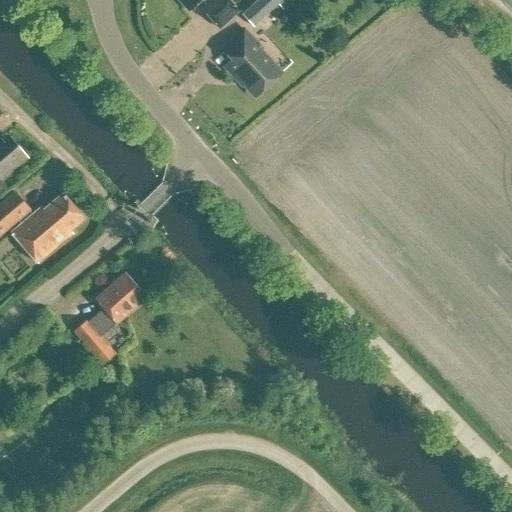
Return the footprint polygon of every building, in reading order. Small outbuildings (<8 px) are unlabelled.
[(177,0),(187,11),(199,0),(205,6),(201,10),(218,28),(237,11),(226,0),(177,0)] [(257,0),(241,15),(253,28),(278,5),(283,11),(295,0),(257,0)] [(253,40),(242,29),(224,46),(233,57),(223,67),(235,80),(237,77),(255,96),(279,74),(250,43),(253,40)] [(28,157),(11,138),(5,143),(1,138),(0,139),(0,192),(6,187),(1,182),(28,157)] [(0,237),(18,222),(20,225),(12,232),(38,263),(72,233),(70,230),(83,219),(80,215),(82,214),(65,195),(64,196),(62,194),(45,209),(42,206),(32,214),(30,212),(31,211),(15,192),(0,204),(0,237)] [(124,274),(94,300),(104,311),(88,325),(86,322),(74,332),(102,365),(114,354),(99,337),(115,323),(116,325),(146,298),(132,283),(124,274)] [(90,422),(96,430),(103,426),(97,418),(90,422)] [(103,425),(110,436),(123,427),(118,419),(109,425),(107,422),(103,425)]
